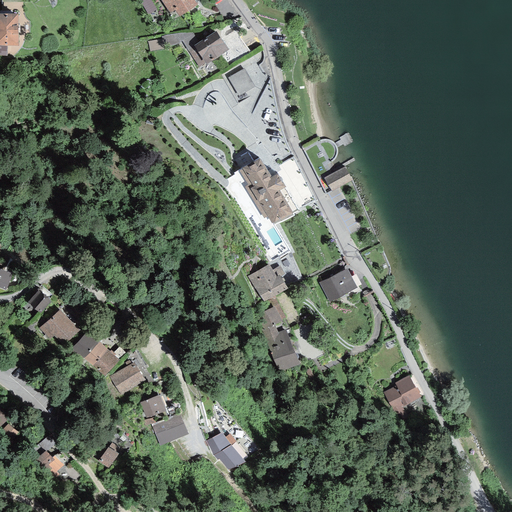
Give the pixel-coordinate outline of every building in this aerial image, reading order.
[(150,0),(141,0),(140,1),(147,14),(156,10),(150,0)] [(160,0),(169,14),(175,10),(179,17),(197,5),(194,0),(160,0)] [(17,13),(0,13),(0,45),(7,46),(18,45),(17,13)] [(199,42),(194,46),(206,63),(207,65),(228,50),(215,31),(199,42)] [(199,68),(206,63),(194,46),(199,42),(193,33),(180,33),(161,36),(169,48),(182,41),(199,68)] [(244,73),(229,81),(239,98),(254,89),(244,73)] [(242,169),(240,171),(248,185),(245,187),(263,219),(267,217),(273,226),(293,215),(279,190),(285,187),(277,174),(271,178),(260,158),(241,169),(242,169)] [(344,167),(324,178),(331,191),(351,179),(344,167)] [(248,276),(264,302),(287,289),(280,277),(284,275),(280,266),(272,270),(269,264),(248,276)] [(13,274),(1,269),(0,270),(0,288),(6,291),(13,274)] [(347,269),(319,283),(329,303),(357,289),(347,269)] [(51,301),(38,290),(27,302),(40,314),(51,301)] [(275,306),(254,317),(262,331),(275,325),(282,321),(275,306)] [(80,330),(59,309),(38,329),(49,340),(54,336),(63,346),(80,330)] [(278,332),(275,325),(262,331),(277,372),(299,365),(286,330),(278,332)] [(96,344),(84,334),(71,348),(104,377),(119,360),(99,341),(96,344)] [(134,362),(109,376),(120,394),(145,381),(134,362)] [(409,375),(395,383),(396,385),(383,393),(396,417),(405,412),(402,408),(421,397),(409,375)] [(160,395),(140,403),(146,419),(166,411),(160,395)] [(184,423),(179,413),(151,424),(155,435),(184,423)] [(188,434),(184,423),(155,435),(159,445),(188,434)] [(17,436),(8,427),(0,434),(0,438),(7,446),(17,436)] [(90,439),(84,433),(75,444),(81,449),(90,439)] [(245,463),(222,433),(206,440),(213,456),(217,461),(219,459),(228,470),(245,463)] [(51,434),(38,444),(45,451),(46,451),(58,442),(51,434)] [(118,454),(108,447),(98,461),(108,468),(118,454)] [(45,451),(37,458),(52,476),(63,466),(54,456),(52,458),(46,451),(45,451)]
